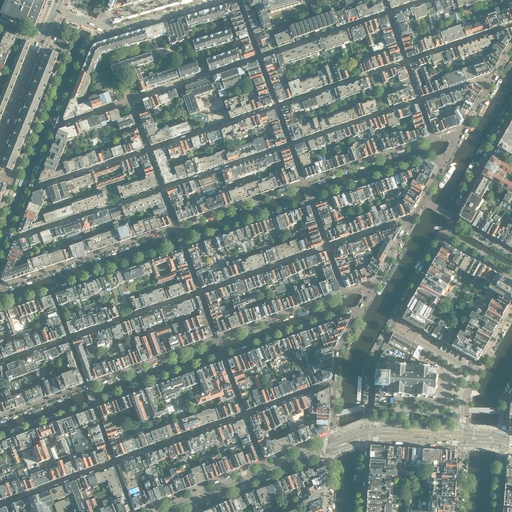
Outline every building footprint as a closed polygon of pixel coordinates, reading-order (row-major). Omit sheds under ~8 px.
[(6,0),(0,14),(2,15),(2,14),(12,19),(34,27),(45,0),(6,0)] [(98,0),(93,12),(98,14),(103,0),(98,0)] [(116,4),(117,0),(110,0),(107,9),(107,10),(107,11),(108,11),(114,9),(116,4)] [(250,8),(247,0),(244,0),(243,0),(243,1),(243,2),(246,12),(251,10),(250,8)] [(270,14),(305,3),(303,0),(310,0),(311,1),(313,0),(247,0),(250,8),(253,7),(253,9),(256,9),(258,17),(261,28),(262,27),(263,29),(266,28),(267,30),(271,29),(267,14),(270,13),(270,14)] [(382,4),(380,0),(369,0),(370,4),(369,4),(371,8),(382,4)] [(399,6),(396,0),(387,0),(390,8),(391,9),(399,6)] [(444,14),(442,9),(439,0),(436,0),(432,2),(435,11),(439,23),(445,20),(444,14)] [(447,7),(445,0),(439,0),(442,9),(447,7)] [(458,11),(457,8),(455,0),(445,0),(447,7),(442,9),(444,14),(445,20),(446,21),(455,18),(457,24),(462,23),(458,11)] [(481,0),(480,0),(455,0),(458,8),(465,6),(466,8),(474,5),(474,3),(481,0)] [(239,11),(236,3),(236,2),(228,5),(229,9),(231,9),(231,11),(230,11),(230,13),(239,11)] [(435,11),(432,2),(424,5),(428,14),(429,17),(430,17),(429,13),(435,11)] [(373,15),(371,8),(366,10),(365,4),(355,8),(359,20),(373,15)] [(384,10),(382,4),(371,8),(373,15),(384,11),(384,10)] [(355,8),(354,5),(349,7),(354,21),(359,20),(355,8)] [(428,14),(424,5),(410,9),(411,15),(412,17),(415,16),(416,18),(418,17),(419,19),(426,16),(425,15),(428,14)] [(226,21),(222,7),(217,8),(220,19),(223,18),(224,21),(226,21)] [(354,21),(349,7),(348,7),(346,7),(345,7),(341,8),(341,10),(346,24),(354,21)] [(220,19),(217,8),(214,9),(211,10),(208,11),(204,12),(199,13),(199,14),(196,14),(193,15),(190,16),(193,26),(202,24),(207,22),(211,21),(212,21),(220,19)] [(503,25),(499,11),(498,8),(494,9),(495,12),(499,26),(503,25)] [(258,17),(256,9),(253,9),(253,10),(251,10),(246,12),(248,16),(249,19),(255,18),(258,17)] [(333,25),(335,24),(336,27),(341,26),(337,12),(335,13),(333,9),(330,10),(331,12),(289,27),(293,39),(296,38),(297,41),(300,40),(299,37),(304,35),(305,38),(308,37),(307,34),(313,32),(314,35),(317,34),(316,31),(321,29),(322,32),(325,31),(324,28),(330,26),(331,29),(334,28),(333,25)] [(395,20),(407,16),(411,15),(410,9),(394,14),(393,16),(395,20)] [(346,24),(341,10),(336,11),(337,12),(341,26),(346,24)] [(508,23),(503,10),(499,11),(503,25),(508,23)] [(230,18),(240,14),(239,11),(230,13),(231,15),(226,17),(227,20),(230,19),(230,18)] [(499,26),(495,12),(490,14),(490,16),(491,17),(491,19),(489,19),(488,19),(487,15),(483,16),(484,20),(487,30),(491,29),(499,26)] [(228,23),(242,19),(240,14),(230,18),(230,19),(227,20),(228,23)] [(194,27),(193,26),(190,16),(185,18),(189,32),(192,31),(191,27),(194,27)] [(406,21),(405,19),(408,18),(407,16),(395,20),(396,24),(406,21)] [(13,21),(3,17),(1,22),(5,24),(11,26),(13,21)] [(388,23),(387,18),(387,17),(376,20),(378,27),(388,23)] [(189,32),(185,18),(183,18),(179,19),(176,20),(172,21),(170,22),(171,25),(168,26),(168,24),(167,24),(167,23),(166,23),(165,23),(165,24),(165,25),(164,26),(167,35),(169,45),(171,44),(171,45),(175,43),(178,42),(182,41),(184,40),(183,37),(186,36),(187,38),(187,39),(188,39),(189,39),(189,38),(189,37),(188,34),(190,33),(189,32)] [(233,26),(243,23),(242,19),(228,23),(230,28),(233,27),(233,26)] [(483,32),(480,24),(480,22),(478,23),(477,19),(473,20),(474,25),(469,26),(472,35),(483,32)] [(378,35),(377,32),(380,31),(379,28),(378,27),(376,20),(366,24),(374,46),(379,44),(376,36),(378,35)] [(412,33),(410,27),(408,20),(406,21),(396,24),(400,37),(406,35),(412,33)] [(259,28),(258,23),(257,24),(256,21),(250,23),(253,31),(260,29),(259,28)] [(245,28),(243,23),(233,26),(233,27),(235,31),(245,28)] [(390,29),(388,23),(378,27),(379,28),(381,28),(382,32),(390,29)] [(167,35),(164,26),(163,24),(154,27),(157,38),(167,35)] [(374,46),(366,24),(362,25),(369,47),(371,47),(374,46)] [(369,47),(362,25),(350,30),(356,48),(357,51),(369,47)] [(466,37),(463,28),(462,25),(455,27),(459,40),(466,37)] [(439,46),(436,37),(433,26),(428,27),(431,37),(434,48),(439,46)] [(472,35),(469,26),(463,28),(466,37),(472,35)] [(157,38),(154,27),(144,29),(147,40),(148,40),(148,41),(157,38)] [(459,40),(455,27),(447,30),(451,42),(459,40)] [(247,33),(245,28),(235,31),(237,37),(238,36),(247,33)] [(147,40),(144,29),(131,34),(134,44),(147,40)] [(269,34),(272,33),(271,29),(267,30),(264,32),(254,35),(256,39),(269,34)] [(290,43),(289,38),(292,37),(289,30),(274,35),(274,36),(278,47),(290,43)] [(356,48),(350,30),(345,31),(349,42),(351,49),(356,48)] [(417,37),(417,35),(421,33),(419,30),(412,33),(406,35),(407,36),(401,38),(402,42),(417,37)] [(451,42),(447,30),(440,32),(444,45),(451,42)] [(232,38),(230,31),(220,33),(218,34),(221,45),(224,44),(232,41),(231,38),(232,38)] [(349,42),(345,31),(334,35),(338,47),(346,44),(346,43),(349,42)] [(508,43),(504,31),(495,35),(496,40),(497,42),(505,47),(508,43)] [(15,47),(18,39),(18,38),(11,35),(5,33),(0,46),(0,51),(9,55),(10,53),(13,46),(15,47)] [(239,40),(248,37),(247,33),(238,36),(239,38),(236,39),(236,41),(238,41),(240,40),(239,40)] [(394,39),(392,33),(381,37),(382,40),(384,39),(385,42),(386,41),(394,39)] [(134,44),(131,34),(121,36),(108,40),(111,51),(122,48),(124,47),(125,47),(134,44)] [(221,45),(218,34),(215,35),(212,36),(206,38),(206,37),(203,38),(206,49),(209,48),(214,47),(218,46),(221,45)] [(338,47),(334,35),(323,39),(326,49),(326,50),(330,49),(338,47)] [(489,42),(493,41),(496,40),(495,35),(456,48),(459,58),(460,59),(491,48),(491,47),(489,42)] [(65,44),(67,39),(59,36),(57,41),(65,44)] [(278,47),(274,36),(267,38),(267,39),(266,39),(266,40),(267,44),(268,46),(269,50),(278,47)] [(413,44),(412,43),(411,41),(413,40),(414,42),(415,42),(417,41),(419,41),(417,37),(402,42),(402,43),(404,47),(411,45),(413,44)] [(434,48),(431,37),(423,39),(423,41),(426,51),(434,48)] [(206,49),(203,38),(200,39),(193,42),(196,52),(204,50),(206,49)] [(266,45),(265,41),(266,40),(266,39),(257,42),(259,48),(268,46),(267,44),(266,45)] [(326,49),(323,39),(318,40),(321,51),(323,50),(324,53),(322,53),(323,57),(328,56),(326,49)] [(395,44),(394,39),(386,41),(386,44),(383,45),(384,47),(395,44)] [(25,56),(31,43),(30,43),(29,43),(24,41),(25,41),(24,40),(23,40),(18,53),(25,56)] [(111,51),(108,40),(99,43),(102,54),(111,51)] [(321,51),(318,40),(305,45),(310,57),(316,55),(315,53),(321,51)] [(505,47),(497,42),(496,40),(493,41),(494,43),(496,42),(497,43),(495,46),(503,51),(505,47)] [(503,51),(495,46),(495,45),(494,43),(493,41),(489,42),(491,47),(493,46),(494,47),(493,49),(492,51),(493,54),(494,53),(496,51),(501,55),(503,51)] [(102,54),(99,43),(97,43),(97,44),(96,44),(95,45),(94,46),(93,46),(92,47),(92,48),(91,49),(90,50),(90,51),(101,55),(101,54),(102,54)] [(384,49),(384,47),(383,45),(382,43),(379,44),(374,46),(371,47),(373,52),(378,50),(379,51),(384,49)] [(253,50),(251,44),(243,47),(241,48),(243,53),(253,50)] [(399,53),(397,48),(395,44),(384,47),(384,49),(385,50),(386,52),(387,52),(389,56),(390,56),(399,53)] [(242,54),(241,51),(239,51),(237,45),(234,46),(236,50),(239,61),(244,59),(242,54)] [(310,57),(305,45),(293,49),(297,61),(310,57)] [(459,58),(456,48),(452,49),(448,51),(452,62),(455,61),(454,60),(459,58)] [(297,61),(293,49),(281,53),(284,64),(290,62),(291,63),(297,61)] [(416,55),(414,49),(413,50),(405,52),(407,58),(416,55)] [(48,65),(53,52),(47,50),(42,63),(48,65)] [(239,61),(236,50),(233,51),(229,53),(229,52),(229,53),(227,53),(224,55),(224,54),(221,55),(225,66),(227,65),(231,64),(233,63),(236,62),(239,61)] [(255,56),(253,50),(243,53),(242,54),(244,59),(255,56)] [(394,62),(392,57),(391,57),(390,56),(389,56),(387,57),(386,52),(385,50),(383,50),(384,53),(380,54),(384,65),(384,66),(394,62)] [(0,58),(7,61),(9,55),(0,51),(0,58)] [(97,63),(101,55),(90,51),(87,59),(97,63)] [(452,62),(448,51),(444,52),(448,64),(452,62)] [(53,68),(59,54),(53,52),(48,65),(53,68)] [(384,66),(380,56),(379,52),(374,54),(375,57),(379,68),(384,66)] [(448,64),(444,52),(440,54),(444,64),(445,63),(447,66),(449,65),(448,64)] [(20,69),(25,56),(18,53),(13,66),(20,69)] [(153,61),(151,55),(150,53),(147,55),(146,55),(144,55),(140,57),(143,65),(153,61)] [(284,64),(281,53),(276,55),(280,68),(282,74),(286,72),(285,67),(284,64)] [(373,70),(368,56),(367,53),(364,54),(365,58),(366,58),(367,60),(365,61),(367,71),(373,70)] [(401,60),(399,53),(390,56),(391,57),(392,57),(394,62),(401,60)] [(442,63),(439,54),(432,56),(435,65),(442,63)] [(496,63),(498,59),(499,59),(491,54),(486,56),(487,58),(490,59),(496,63)] [(225,66),(221,55),(218,56),(215,58),(213,58),(209,60),(209,59),(206,60),(210,71),(213,70),(216,69),(218,68),(222,67),(225,66)] [(280,68),(276,55),(270,57),(272,61),(273,65),(274,64),(275,66),(276,70),(280,68)] [(379,68),(375,57),(372,58),(372,56),(371,55),(368,56),(373,70),(379,68)] [(435,65),(432,56),(428,58),(423,59),(425,64),(426,65),(428,64),(428,65),(429,65),(430,65),(432,69),(436,68),(435,65)] [(143,65),(140,57),(137,58),(135,59),(134,59),(131,60),(133,68),(143,65)] [(490,73),(484,64),(482,57),(471,61),(473,66),(477,77),(490,73)] [(493,69),(487,62),(487,61),(486,57),(485,57),(482,57),(484,64),(490,73),(493,69)] [(94,72),(97,63),(87,59),(81,72),(88,75),(93,73),(94,72)] [(493,69),(496,63),(490,59),(487,61),(487,62),(493,69)] [(133,68),(131,60),(121,63),(123,71),(133,68)] [(367,71),(365,61),(364,61),(357,63),(358,65),(361,74),(367,71)] [(419,68),(418,66),(417,61),(409,64),(412,71),(412,72),(413,76),(417,75),(416,71),(418,70),(419,70),(419,68)] [(200,73),(196,62),(194,63),(190,64),(194,75),(200,73)] [(259,67),(257,63),(257,62),(249,64),(246,65),(248,71),(259,67)] [(511,62),(510,62),(509,63),(508,65),(501,77),(505,79),(511,67),(511,66),(511,62)] [(43,78),(48,65),(42,63),(37,76),(43,78)] [(123,71),(121,63),(117,65),(115,65),(115,66),(111,67),(113,75),(123,71)] [(194,75),(190,64),(187,65),(184,66),(182,67),(177,68),(176,69),(179,79),(194,75)] [(328,85),(322,68),(320,64),(314,66),(318,76),(322,87),(328,85)] [(348,78),(344,64),(340,66),(344,79),(348,78)] [(48,81),(53,68),(48,65),(43,78),(48,81)] [(343,80),(337,65),(333,67),(338,82),(343,80)] [(15,82),(20,69),(13,66),(8,79),(15,82)] [(406,75),(405,70),(403,66),(395,69),(398,76),(400,82),(408,79),(406,75)] [(463,72),(462,72),(459,73),(457,66),(442,71),(443,72),(448,87),(466,81),(463,72)] [(477,77),(473,66),(462,70),(462,72),(463,72),(466,81),(477,77)] [(246,80),(244,73),(242,67),(237,69),(241,81),(246,80)] [(261,73),(259,67),(248,71),(247,71),(249,77),(261,73)] [(333,83),(327,67),(322,68),(328,85),(333,83)] [(144,73),(142,68),(133,71),(135,76),(141,74),(144,73)] [(283,76),(282,74),(280,68),(276,70),(268,73),(270,80),(277,78),(278,78),(283,76)] [(179,79),(176,69),(167,72),(170,82),(179,79)] [(243,87),(241,81),(237,69),(213,77),(217,89),(220,98),(221,98),(227,96),(226,93),(243,87)] [(393,77),(391,70),(380,74),(383,84),(387,82),(387,80),(393,77)] [(83,97),(87,86),(90,79),(90,78),(91,76),(93,73),(88,75),(81,72),(70,101),(77,99),(83,97)] [(170,82),(167,72),(158,75),(161,85),(170,82)] [(303,94),(299,83),(295,72),(284,75),(286,81),(287,82),(282,83),(284,90),(289,88),(290,90),(292,97),(303,94)] [(448,87),(443,72),(438,74),(439,76),(441,80),(444,89),(448,87)] [(108,91),(107,89),(112,87),(109,80),(105,81),(103,73),(92,76),(93,80),(95,86),(93,87),(94,88),(96,88),(98,96),(102,106),(112,103),(108,91)] [(161,85),(158,75),(157,75),(157,74),(153,76),(152,73),(149,74),(150,77),(146,78),(150,89),(161,85)] [(261,73),(249,77),(251,82),(262,78),(261,73)] [(143,79),(141,74),(135,76),(138,84),(143,82),(142,80),(143,79)] [(38,91),(43,78),(37,76),(32,89),(38,91)] [(322,87),(318,76),(315,77),(316,78),(311,80),(311,79),(306,80),(306,81),(302,83),(302,82),(299,83),(303,94),(322,87)] [(194,97),(216,90),(217,89),(213,77),(185,87),(186,90),(186,91),(185,91),(185,92),(185,93),(182,94),(189,115),(200,112),(194,97)] [(43,93),(46,85),(48,81),(43,78),(38,91),(43,93)] [(262,78),(251,82),(247,83),(248,86),(255,83),(256,86),(264,83),(262,78)] [(370,85),(368,79),(368,78),(363,80),(366,90),(369,89),(370,91),(372,90),(371,88),(370,85)] [(10,95),(14,84),(15,82),(8,79),(3,92),(10,95)] [(395,88),(409,83),(408,79),(400,82),(393,84),(395,88)] [(493,97),(494,97),(501,83),(502,83),(502,82),(502,81),(502,80),(501,80),(501,79),(500,79),(500,80),(499,80),(498,81),(490,96),(489,96),(489,97),(490,98),(491,98),(492,98),(493,98),(493,97)] [(366,90),(363,80),(358,82),(362,92),(362,93),(364,93),(364,91),(366,90)] [(444,89),(441,80),(437,81),(437,82),(436,82),(432,83),(432,86),(435,92),(440,90),(444,89)] [(146,91),(143,82),(138,84),(140,93),(146,91)] [(282,89),(280,83),(280,82),(272,85),(275,92),(282,89)] [(362,92),(358,82),(340,88),(343,98),(362,92)] [(400,104),(395,88),(393,84),(393,82),(390,83),(391,89),(392,89),(393,94),(386,97),(388,105),(390,105),(393,104),(393,106),(400,104)] [(246,95),(266,88),(264,83),(256,86),(249,88),(244,90),(245,95),(246,95)] [(408,101),(405,90),(411,88),(409,83),(395,88),(400,104),(408,101)] [(435,92),(432,86),(427,88),(428,89),(427,90),(428,94),(435,92)] [(479,92),(473,88),(473,86),(469,88),(470,91),(477,96),(479,92)] [(261,98),(269,95),(266,88),(246,95),(248,101),(249,103),(254,101),(256,100),(256,98),(260,96),(261,98)] [(343,98),(340,88),(334,90),(337,100),(343,98)] [(415,99),(412,91),(411,88),(405,90),(408,101),(415,99)] [(33,103),(38,91),(32,89),(27,101),(33,103)] [(286,100),(283,92),(282,89),(275,92),(276,94),(275,95),(277,100),(278,99),(278,102),(279,102),(286,100)] [(292,97),(290,90),(283,92),(286,100),(292,97)] [(337,100),(334,90),(329,92),(333,104),(333,103),(335,108),(339,106),(337,100)] [(38,106),(42,96),(43,93),(38,91),(33,103),(38,106)] [(462,102),(461,98),(458,91),(453,93),(457,106),(459,106),(463,105),(462,102)] [(472,104),(477,96),(470,91),(466,95),(466,96),(465,97),(463,96),(461,98),(462,102),(462,101),(464,99),(472,104)] [(0,105),(5,108),(10,95),(3,92),(0,98),(0,105)] [(333,104),(329,92),(321,94),(322,96),(315,98),(318,107),(318,108),(333,104)] [(170,102),(167,93),(157,96),(161,105),(161,107),(170,104),(170,102)] [(456,103),(453,93),(448,95),(451,103),(451,104),(456,103)] [(245,105),(244,103),(245,103),(245,102),(248,101),(246,95),(245,95),(235,99),(237,105),(240,104),(242,107),(239,109),(241,115),(252,111),(249,105),(246,106),(246,105),(245,105)] [(269,95),(261,98),(259,99),(259,102),(262,101),(264,107),(272,104),(269,95)] [(378,109),(375,100),(373,95),(368,97),(368,99),(370,98),(372,99),(373,101),(369,102),(368,101),(366,102),(367,103),(361,105),(364,116),(370,114),(370,113),(372,112),(377,111),(378,109)] [(448,104),(451,103),(448,95),(443,96),(439,98),(442,106),(444,105),(445,108),(443,109),(444,111),(445,111),(445,112),(446,111),(453,109),(452,106),(449,107),(448,104)] [(102,106),(98,96),(89,99),(89,100),(92,109),(102,106)] [(157,109),(153,98),(149,99),(152,109),(152,110),(154,109),(156,113),(158,112),(157,109)] [(318,107),(315,98),(310,100),(307,101),(308,101),(302,103),(305,110),(305,111),(318,107)] [(444,111),(443,109),(442,106),(439,98),(434,100),(439,113),(440,115),(441,115),(445,113),(445,112),(445,111),(444,111)] [(84,114),(80,103),(78,103),(77,99),(70,101),(63,120),(64,121),(77,116),(84,114)] [(152,109),(149,99),(143,101),(146,111),(152,109)] [(234,109),(233,107),(234,107),(234,106),(237,105),(235,99),(224,102),(227,109),(230,107),(231,111),(228,112),(230,119),(241,115),(239,109),(235,110),(235,109),(234,109)] [(258,99),(254,101),(257,109),(264,107),(262,101),(259,102),(258,99)] [(472,104),(464,99),(462,101),(464,102),(463,104),(470,108),(472,104)] [(92,109),(89,100),(80,103),(84,114),(93,111),(92,109)] [(439,113),(434,100),(429,101),(432,110),(433,114),(433,115),(439,113)] [(27,116),(33,103),(27,101),(22,114),(27,116)] [(257,109),(255,104),(254,101),(249,103),(249,105),(252,111),(257,109)] [(305,110),(302,103),(302,101),(292,104),(292,105),(290,106),(292,110),(292,112),(295,111),(296,112),(299,110),(300,111),(305,110)] [(432,110),(429,101),(425,103),(424,104),(425,108),(427,112),(432,110)] [(33,119),(38,106),(33,103),(27,116),(33,119)] [(364,116),(361,105),(360,104),(355,106),(356,108),(360,118),(364,116)] [(292,110),(290,106),(290,105),(281,108),(283,114),(292,110)] [(415,114),(412,107),(401,111),(395,113),(398,120),(412,115),(415,114)] [(463,121),(458,111),(457,107),(453,109),(459,126),(460,125),(462,122),(463,121)] [(468,112),(462,108),(460,110),(459,107),(457,107),(458,111),(466,115),(468,112)] [(360,118),(356,108),(338,114),(342,124),(353,120),(359,118),(360,118)] [(507,110),(504,108),(497,120),(500,122),(507,110)] [(150,114),(149,112),(153,111),(152,110),(152,109),(146,111),(139,114),(140,118),(150,114)] [(459,126),(453,109),(446,111),(447,112),(445,113),(441,115),(443,121),(446,130),(459,126)] [(121,119),(118,110),(108,113),(112,122),(115,121),(115,122),(116,122),(117,122),(118,125),(119,125),(122,124),(121,119)] [(293,117),(292,114),(293,113),(292,112),(292,110),(283,114),(285,119),(293,117)] [(278,120),(275,113),(275,112),(274,111),(273,111),(272,111),(269,112),(266,113),(269,123),(278,120)] [(466,115),(458,111),(463,121),(466,115)] [(112,122),(108,113),(103,115),(106,122),(108,121),(109,123),(112,122)] [(270,127),(269,123),(266,113),(259,116),(265,134),(267,134),(267,133),(271,132),(270,127)] [(399,124),(397,120),(398,120),(395,113),(385,116),(386,118),(388,124),(389,126),(392,125),(393,128),(395,127),(395,125),(399,124)] [(22,129),(27,116),(22,114),(17,127),(22,129)] [(152,119),(150,114),(140,118),(142,123),(152,119)] [(342,124),(338,114),(321,120),(324,130),(342,124)] [(106,122),(103,115),(98,116),(102,126),(107,124),(106,122)] [(133,120),(132,115),(121,119),(122,124),(133,120)] [(28,132),(33,119),(27,116),(22,129),(28,132)] [(102,126),(98,116),(88,120),(91,129),(102,126)] [(265,134),(259,116),(254,117),(258,130),(260,134),(260,136),(265,134)] [(388,124),(386,118),(385,116),(382,117),(380,117),(380,118),(383,128),(385,128),(384,125),(388,124)] [(446,130),(443,121),(440,122),(438,116),(435,117),(440,132),(446,130)] [(258,130),(254,117),(250,119),(253,129),(254,131),(258,130)] [(440,132),(435,117),(429,119),(430,123),(432,127),(434,134),(440,132)] [(157,123),(156,121),(155,118),(152,119),(142,123),(143,127),(155,124),(157,123)] [(253,129),(250,119),(245,121),(248,131),(253,129)] [(320,131),(317,124),(316,119),(311,121),(312,123),(316,133),(320,131)] [(92,130),(91,129),(88,120),(78,123),(82,132),(82,134),(92,131),(91,130),(92,130)] [(134,125),(135,124),(133,120),(122,124),(119,125),(120,130),(123,129),(134,125)] [(190,132),(187,123),(187,121),(180,124),(177,124),(181,135),(190,132)] [(248,131),(245,121),(238,123),(240,129),(241,132),(243,138),(243,139),(250,137),(248,131)] [(375,130),(371,121),(367,122),(370,132),(372,137),(376,135),(375,130)] [(424,125),(423,122),(422,121),(414,124),(415,129),(419,127),(424,125)] [(370,132),(367,122),(359,125),(362,134),(361,135),(363,140),(367,138),(367,137),(366,134),(370,132)] [(82,132),(78,123),(73,125),(76,134),(82,132)] [(237,134),(236,130),(240,129),(238,123),(226,127),(228,133),(232,132),(232,133),(233,132),(234,134),(233,134),(233,135),(229,136),(231,142),(243,138),(241,132),(237,134)] [(316,133),(312,123),(302,127),(301,125),(298,126),(299,130),(300,129),(302,136),(305,135),(305,136),(310,135),(316,133)] [(172,138),(168,128),(168,127),(158,131),(155,124),(143,127),(150,146),(172,138)] [(181,135),(177,124),(168,128),(172,138),(181,135)] [(511,124),(499,147),(509,153),(511,154),(511,124)] [(76,134),(73,125),(59,130),(57,135),(68,139),(77,136),(76,134)] [(299,130),(298,126),(297,125),(288,129),(292,141),(302,138),(299,130)] [(363,140),(361,135),(359,136),(358,133),(360,132),(358,125),(354,127),(359,141),(362,140),(363,140)] [(428,136),(426,131),(424,125),(419,127),(419,130),(422,138),(428,136)] [(491,135),(492,134),(496,126),(494,125),(489,133),(489,134),(488,135),(488,136),(488,137),(488,138),(489,137),(490,137),(490,136),(491,136),(491,135)] [(17,142),(22,129),(17,127),(12,140),(17,142)] [(231,142),(229,136),(227,137),(226,136),(225,137),(225,135),(226,135),(225,134),(228,133),(226,127),(220,129),(225,143),(225,144),(231,142)] [(368,157),(362,140),(359,141),(354,127),(349,128),(352,136),(353,139),(354,143),(357,142),(363,159),(368,157)] [(350,137),(352,136),(349,128),(345,130),(347,138),(350,144),(351,144),(354,143),(353,139),(350,139),(350,137)] [(23,145),(28,132),(22,129),(17,142),(23,145)] [(225,143),(220,129),(203,135),(206,143),(207,143),(208,145),(211,143),(211,142),(212,141),(213,142),(215,141),(216,143),(213,144),(214,147),(225,143)] [(129,138),(139,134),(137,130),(127,133),(129,137),(124,139),(129,138)] [(422,138),(419,130),(414,132),(417,140),(422,138)] [(343,139),(340,131),(335,133),(338,141),(339,144),(341,143),(340,141),(343,140),(343,139)] [(284,138),(282,132),(274,135),(275,135),(275,138),(273,139),(274,142),(284,138)] [(378,153),(372,137),(370,132),(366,134),(367,137),(369,136),(370,140),(368,141),(369,143),(371,142),(372,144),(370,145),(373,155),(376,154),(376,155),(378,154),(378,153)] [(411,142),(408,134),(408,132),(402,134),(406,144),(410,143),(412,143),(411,142)] [(417,140),(414,132),(408,134),(411,142),(417,140)] [(338,141),(335,133),(324,137),(327,145),(328,147),(335,144),(335,142),(338,141)] [(386,150),(383,140),(381,133),(376,135),(382,152),(386,150)] [(401,146),(397,134),(396,133),(390,135),(392,139),(388,141),(387,138),(383,140),(386,150),(391,149),(394,148),(394,149),(395,149),(395,148),(401,146)] [(406,144),(402,134),(402,133),(397,134),(401,146),(406,144)] [(131,142),(140,139),(139,134),(129,138),(124,139),(125,144),(131,142)] [(59,161),(62,153),(68,139),(57,135),(39,181),(39,182),(38,182),(39,183),(40,183),(67,174),(63,163),(59,161)] [(382,152),(376,135),(372,137),(378,153),(382,152)] [(202,145),(199,136),(191,139),(191,140),(194,151),(203,148),(202,145)] [(327,145),(324,137),(316,140),(319,148),(327,145)] [(266,150),(263,141),(262,138),(258,140),(258,139),(257,139),(256,139),(257,140),(253,142),(257,153),(258,153),(259,153),(260,153),(260,152),(263,151),(264,151),(265,150),(266,150)] [(276,147),(274,142),(273,139),(273,138),(263,141),(266,150),(276,147)] [(286,143),(286,142),(284,138),(274,142),(276,147),(286,143)] [(373,155),(370,145),(369,143),(368,141),(367,138),(363,140),(362,140),(368,157),(373,155)] [(143,148),(140,139),(131,142),(131,144),(134,151),(139,149),(143,148)] [(12,155),(17,142),(12,140),(7,153),(12,155)] [(319,148),(316,140),(308,142),(309,147),(311,151),(319,148)] [(484,142),(475,156),(475,157),(475,158),(476,158),(476,159),(477,159),(478,159),(479,158),(488,144),(488,143),(488,142),(488,141),(487,141),(487,140),(486,140),(485,140),(485,141),(484,141),(484,142)] [(18,158),(23,145),(17,142),(12,155),(18,158)] [(257,153),(253,142),(243,145),(244,146),(237,149),(238,151),(241,159),(257,153)] [(357,142),(354,143),(351,144),(352,147),(352,148),(352,149),(348,150),(349,154),(352,162),(363,159),(357,142)] [(181,154),(178,144),(173,146),(177,157),(182,155),(181,154)] [(306,149),(304,144),(294,147),(296,152),(306,149)] [(124,155),(121,147),(121,146),(111,149),(114,158),(124,155)] [(177,157),(173,146),(168,147),(169,152),(171,158),(177,157)] [(347,164),(344,156),(341,157),(339,153),(342,152),(340,146),(335,148),(335,149),(336,152),(338,156),(341,166),(347,164)] [(173,176),(164,154),(169,152),(168,147),(152,153),(153,156),(164,185),(178,180),(176,175),(173,176)] [(298,157),(304,154),(303,152),(307,151),(306,150),(307,150),(309,153),(311,152),(311,151),(309,147),(306,149),(296,152),(298,157)] [(509,153),(499,147),(498,150),(497,150),(495,154),(495,155),(493,157),(504,163),(509,153)] [(114,158),(111,149),(105,151),(109,160),(114,158)] [(341,166),(338,156),(334,158),(332,153),(336,152),(335,149),(330,151),(332,157),(336,168),(341,166)] [(109,160),(105,151),(100,152),(101,154),(104,162),(109,160)] [(228,163),(225,155),(226,155),(224,151),(210,156),(214,168),(218,166),(217,165),(219,165),(222,164),(223,163),(224,164),(228,163)] [(241,159),(238,151),(226,155),(225,155),(228,163),(241,159)] [(7,169),(12,155),(7,153),(1,166),(7,169)] [(104,162),(101,154),(98,155),(97,153),(95,154),(99,163),(104,162)] [(280,161),(277,153),(272,155),(275,163),(278,162),(280,161)] [(292,159),(289,153),(281,155),(283,160),(284,162),(292,159)] [(327,171),(324,160),(321,153),(315,155),(318,162),(322,173),(327,171)] [(95,165),(91,154),(77,158),(81,169),(95,165)] [(306,154),(304,154),(298,157),(303,171),(308,169),(307,166),(310,165),(306,154)] [(352,162),(349,154),(344,156),(347,164),(352,162)] [(12,171),(18,158),(12,155),(7,169),(12,171)] [(275,163),(272,155),(263,157),(266,166),(275,163)] [(336,168),(332,157),(330,158),(329,156),(328,156),(328,155),(327,156),(331,169),(336,168)] [(214,168),(210,156),(196,161),(200,172),(205,171),(205,170),(206,169),(206,170),(209,169),(209,168),(211,168),(211,169),(214,168)] [(268,169),(266,166),(263,157),(255,161),(259,172),(268,169)] [(511,167),(504,163),(493,157),(490,162),(489,164),(489,163),(488,164),(486,168),(487,168),(486,169),(483,175),(501,186),(501,187),(509,192),(511,193),(511,167)] [(81,169),(77,158),(63,163),(67,174),(81,169)] [(140,170),(139,166),(138,164),(136,158),(132,159),(135,168),(137,167),(138,171),(139,170),(140,170)] [(132,173),(128,160),(124,162),(127,171),(129,170),(129,172),(130,175),(132,174),(132,173)] [(200,172),(196,161),(196,160),(192,162),(196,174),(200,172)] [(467,175),(467,176),(468,176),(469,176),(469,175),(470,175),(471,174),(478,162),(474,160),(468,172),(467,173),(467,174),(467,175)] [(196,174),(192,162),(190,163),(190,161),(188,161),(192,175),(196,174)] [(259,172),(255,161),(230,169),(234,180),(259,172)] [(322,173),(318,162),(313,164),(314,167),(316,175),(322,173)] [(96,177),(121,168),(120,163),(94,172),(96,177)] [(433,172),(435,167),(433,166),(433,165),(430,163),(430,164),(426,166),(427,168),(433,172)] [(188,176),(184,165),(174,168),(176,175),(178,180),(188,176)] [(433,172),(427,168),(426,166),(425,166),(422,167),(419,168),(418,169),(418,168),(418,169),(419,173),(420,174),(422,173),(421,172),(423,171),(431,176),(431,175),(432,173),(433,172)] [(316,175),(314,167),(308,169),(303,171),(305,178),(316,175)] [(438,187),(439,188),(439,189),(440,189),(441,189),(442,188),(443,187),(444,186),(453,171),(454,170),(454,169),(453,168),(452,167),(451,167),(450,167),(450,168),(449,168),(440,183),(439,184),(439,185),(439,186),(438,186),(438,187)] [(288,184),(285,175),(283,170),(282,168),(278,169),(281,179),(277,174),(276,168),(272,170),(275,178),(279,188),(283,186),(284,186),(288,184)] [(234,180),(230,169),(221,172),(223,177),(224,178),(226,185),(234,182),(234,180)] [(412,178),(419,173),(418,169),(410,172),(412,177),(412,178)] [(299,181),(296,171),(291,173),(285,175),(288,184),(289,184),(299,181)] [(98,183),(96,177),(94,172),(91,173),(94,184),(96,189),(99,188),(98,183)] [(232,203),(228,192),(226,185),(224,178),(222,179),(222,178),(223,177),(221,172),(217,174),(219,179),(221,178),(221,179),(219,180),(228,205),(232,203)] [(94,184),(91,173),(78,178),(81,188),(94,184)] [(428,180),(429,179),(420,174),(419,173),(412,178),(413,180),(424,187),(425,187),(424,187),(425,185),(427,181),(428,181),(428,180)] [(158,186),(154,174),(145,178),(146,180),(139,182),(142,192),(145,191),(145,190),(146,189),(146,190),(152,188),(152,187),(154,187),(154,188),(157,187),(158,186)] [(228,205),(219,180),(219,179),(217,174),(213,175),(215,180),(215,182),(224,207),(228,205)] [(279,188),(275,178),(273,178),(271,174),(269,175),(270,178),(270,177),(274,189),(279,188)] [(407,183),(406,179),(404,174),(400,175),(399,174),(398,175),(398,176),(401,183),(401,186),(402,188),(406,185),(405,183),(407,183)] [(215,182),(215,180),(213,175),(198,180),(201,187),(215,182)] [(398,184),(401,183),(398,176),(393,178),(397,188),(398,192),(402,188),(401,186),(398,187),(398,184)] [(274,189),(270,177),(270,178),(256,182),(260,194),(274,189)] [(413,180),(412,178),(412,177),(406,179),(407,183),(407,184),(421,192),(423,188),(424,187),(413,180)] [(483,198),(492,182),(482,177),(480,181),(479,180),(475,188),(473,192),(483,198)] [(81,188),(78,178),(65,182),(68,192),(81,188)] [(392,190),(388,179),(388,178),(386,179),(387,180),(383,181),(386,191),(392,190)] [(397,188),(393,178),(388,179),(392,190),(397,188)] [(452,198),(452,199),(452,200),(452,201),(452,202),(454,201),(455,200),(456,199),(457,199),(457,198),(466,182),(467,181),(466,180),(466,179),(465,179),(464,179),(463,180),(462,180),(453,196),(453,197),(452,198)] [(142,192),(139,182),(138,180),(120,186),(118,181),(117,181),(115,182),(121,198),(124,197),(125,196),(126,197),(132,195),(132,194),(133,193),(133,194),(136,193),(136,192),(138,192),(138,193),(142,192)] [(202,191),(201,187),(198,180),(193,182),(198,195),(200,195),(199,192),(200,192),(202,191)] [(387,194),(386,191),(383,181),(378,183),(384,198),(385,201),(386,204),(390,203),(389,198),(387,199),(388,200),(386,200),(385,197),(384,195),(387,194)] [(70,198),(68,192),(65,182),(48,188),(51,198),(53,204),(60,201),(58,197),(60,197),(61,199),(63,199),(63,200),(70,198)] [(198,195),(193,182),(185,184),(190,198),(194,197),(198,195)] [(224,207),(215,182),(201,187),(202,191),(205,198),(200,200),(201,202),(196,204),(200,214),(223,207),(224,207)] [(260,194),(256,182),(254,183),(253,183),(248,185),(247,185),(244,186),(248,198),(260,194)] [(384,198),(378,183),(374,184),(377,194),(378,195),(380,194),(381,198),(382,197),(382,198),(384,198)] [(190,198),(185,184),(180,186),(184,195),(184,196),(186,195),(187,199),(190,198)] [(421,192),(407,184),(406,185),(402,188),(409,192),(418,197),(419,197),(419,196),(421,192)] [(109,202),(103,186),(100,187),(102,193),(85,199),(88,210),(92,209),(91,208),(93,207),(93,208),(96,207),(96,206),(97,206),(98,207),(105,205),(104,203),(106,203),(109,202)] [(248,198),(244,186),(240,187),(240,186),(231,188),(232,190),(228,192),(232,203),(248,198)] [(375,200),(374,199),(370,186),(366,187),(369,197),(371,196),(372,200),(375,200)] [(178,193),(176,187),(166,191),(168,196),(178,193)] [(373,208),(372,206),(369,197),(366,187),(361,189),(365,200),(368,199),(368,201),(370,206),(367,206),(369,210),(371,209),(373,208)] [(44,200),(51,198),(48,188),(34,193),(30,203),(40,207),(41,208),(44,202),(42,201),(42,199),(44,200)] [(365,200),(361,189),(356,191),(361,203),(366,201),(365,200)] [(361,203),(356,191),(352,192),(359,210),(360,213),(364,212),(361,203)] [(359,210),(352,192),(348,193),(353,205),(356,214),(360,213),(359,210)] [(416,202),(401,194),(398,192),(394,196),(399,199),(400,200),(402,196),(405,198),(403,202),(413,207),(414,206),(414,205),(415,204),(415,203),(416,202)] [(418,197),(409,192),(407,196),(405,194),(405,193),(403,192),(401,194),(416,202),(418,197)] [(165,207),(160,194),(159,193),(147,197),(151,207),(157,205),(159,209),(165,207)] [(182,199),(179,198),(178,198),(178,197),(178,195),(178,194),(178,193),(168,196),(171,205),(183,201),(182,199)] [(353,205),(348,193),(344,194),(349,205),(349,207),(353,205)] [(349,205),(344,194),(341,196),(340,196),(336,198),(340,209),(349,205)] [(477,212),(479,208),(480,209),(485,201),(472,194),(459,217),(472,225),(479,213),(477,212)] [(151,207),(147,197),(134,202),(138,211),(151,207)] [(200,214),(196,204),(194,197),(190,198),(190,201),(191,203),(193,202),(195,206),(193,207),(196,216),(200,214)] [(340,209),(336,198),(332,199),(335,208),(337,207),(338,209),(340,209)] [(88,210),(85,199),(72,203),(72,204),(73,208),(73,209),(75,215),(79,213),(78,212),(80,212),(83,211),(84,210),(85,211),(88,210)] [(337,212),(335,208),(332,199),(326,201),(328,205),(334,222),(336,222),(344,219),(342,215),(341,212),(341,211),(337,212)] [(409,214),(400,200),(399,199),(397,200),(399,203),(401,206),(405,216),(409,214)] [(413,207),(403,202),(400,200),(399,199),(400,200),(409,214),(413,207)] [(511,204),(510,203),(504,200),(503,199),(499,206),(510,213),(511,209),(511,204)] [(187,204),(186,202),(185,200),(183,201),(171,205),(173,209),(180,206),(183,205),(187,204)] [(193,207),(191,203),(190,201),(186,202),(187,204),(192,217),(196,216),(193,207)] [(401,217),(397,204),(395,201),(390,203),(396,219),(401,217)] [(138,211),(134,202),(121,206),(125,216),(138,211)] [(37,215),(40,207),(30,203),(27,211),(36,214),(37,215)] [(390,203),(386,204),(385,205),(386,208),(390,207),(391,210),(387,211),(391,221),(396,219),(390,203)] [(405,216),(401,206),(399,203),(398,203),(398,204),(397,204),(401,217),(405,216)] [(75,215),(73,209),(73,208),(72,204),(62,207),(66,218),(75,215)] [(192,217),(187,204),(183,205),(185,211),(187,219),(192,217)] [(387,211),(386,208),(385,205),(379,206),(385,223),(386,222),(390,221),(391,221),(387,211)] [(120,242),(123,241),(132,238),(127,224),(125,216),(121,206),(115,208),(108,211),(112,224),(113,224),(116,231),(120,242)] [(180,211),(181,211),(182,211),(180,206),(173,209),(178,222),(183,220),(180,211)] [(385,223),(379,206),(377,207),(374,208),(380,224),(385,223)] [(494,220),(491,219),(497,208),(494,206),(493,208),(491,212),(490,214),(482,230),(487,232),(492,223),(494,220)] [(66,218),(62,207),(53,210),(56,221),(66,218)] [(162,212),(166,211),(165,207),(159,209),(153,211),(155,215),(158,214),(162,212)] [(380,224),(374,208),(373,208),(371,209),(372,212),(370,213),(370,214),(375,226),(380,224)] [(56,221),(53,210),(43,214),(45,220),(46,224),(56,221)] [(35,216),(36,214),(27,211),(24,218),(30,221),(33,222),(34,220),(36,220),(37,217),(35,216)] [(96,229),(112,224),(108,211),(78,221),(82,232),(84,239),(89,237),(89,236),(97,233),(96,229)] [(477,227),(484,214),(480,211),(479,213),(472,225),(477,227)] [(486,211),(484,214),(477,227),(481,230),(482,230),(490,214),(486,211)] [(167,226),(164,218),(162,212),(158,214),(159,217),(161,216),(162,219),(160,220),(162,228),(167,226)] [(297,223),(296,221),(293,212),(289,214),(288,213),(286,213),(287,214),(291,225),(297,223)] [(291,225),(287,214),(284,215),(284,214),(283,215),(283,216),(287,228),(291,226),(291,225)] [(375,226),(370,214),(365,216),(369,228),(373,227),(375,226)] [(491,235),(501,218),(499,217),(500,215),(497,214),(494,220),(496,222),(495,224),(492,223),(487,232),(491,235)] [(287,228),(283,216),(276,218),(280,231),(287,228)] [(369,228),(365,216),(355,219),(356,221),(359,232),(369,228)] [(496,238),(505,222),(506,221),(502,219),(503,217),(502,216),(501,218),(491,235),(496,238)] [(162,228),(160,220),(157,221),(156,217),(146,220),(150,232),(157,229),(162,228)] [(283,240),(280,231),(276,218),(272,220),(275,228),(280,241),(283,240)] [(331,231),(328,223),(332,222),(330,218),(321,221),(325,233),(331,231)] [(303,227),(304,227),(315,223),(314,219),(307,222),(302,224),(303,227)] [(150,232),(146,220),(137,223),(141,235),(145,233),(150,232)] [(354,234),(350,223),(349,220),(348,221),(349,225),(346,226),(349,235),(354,234)] [(82,232),(78,221),(62,226),(65,236),(66,237),(67,237),(82,232)] [(273,233),(269,221),(265,222),(268,231),(270,230),(272,234),(273,234),(273,233)] [(359,232),(356,221),(350,223),(354,234),(359,232)] [(269,233),(268,231),(265,222),(261,223),(265,232),(264,232),(265,235),(263,235),(263,236),(265,239),(266,243),(267,244),(270,243),(267,234),(269,233)] [(349,235),(346,226),(345,224),(343,225),(342,222),(340,223),(344,237),(349,235)] [(501,241),(507,230),(508,230),(511,225),(505,222),(496,238),(501,241)] [(506,243),(511,232),(509,230),(510,230),(511,230),(511,227),(511,222),(511,223),(511,225),(508,230),(507,230),(501,241),(506,243)] [(137,236),(134,227),(131,228),(130,223),(127,224),(132,238),(137,236)] [(141,235),(137,223),(133,224),(134,227),(137,236),(141,235)] [(344,237),(340,223),(337,224),(338,227),(336,228),(336,229),(340,238),(344,237)] [(260,237),(263,236),(263,235),(262,235),(258,224),(254,226),(258,236),(261,245),(262,247),(263,247),(267,246),(267,244),(266,243),(262,244),(260,237)] [(257,246),(255,241),(254,237),(258,236),(254,226),(250,227),(250,226),(248,226),(249,227),(257,249),(259,249),(262,247),(261,245),(257,246)] [(399,232),(401,229),(402,228),(402,227),(401,226),(387,231),(397,237),(399,232)] [(62,237),(58,227),(54,229),(57,238),(59,237),(60,240),(62,239),(62,237)] [(257,249),(249,227),(244,229),(252,251),(257,249)] [(302,238),(307,237),(318,233),(317,228),(308,231),(306,232),(300,234),(302,238)] [(57,238),(54,229),(49,230),(53,241),(55,246),(59,244),(57,238)] [(252,251),(244,229),(240,230),(248,253),(252,251)] [(336,229),(331,231),(334,240),(340,238),(336,229)] [(53,241),(49,230),(40,234),(43,242),(44,244),(53,241)] [(248,253),(240,230),(236,232),(241,244),(243,251),(244,254),(248,253)] [(86,254),(120,242),(116,231),(82,243),(86,254)] [(334,240),(331,231),(325,233),(329,242),(334,240)] [(395,239),(397,237),(387,231),(380,233),(382,238),(385,238),(393,243),(394,243),(395,239)] [(241,244),(236,232),(232,233),(236,243),(240,253),(234,255),(235,257),(244,254),(243,251),(241,251),(239,245),(241,244)] [(236,243),(232,233),(227,235),(232,249),(234,248),(233,245),(234,243),(236,243)] [(321,241),(320,237),(318,233),(307,237),(310,245),(321,241)] [(382,238),(380,233),(377,234),(372,236),(375,245),(380,243),(379,241),(383,240),(382,238)] [(43,242),(40,234),(33,236),(32,236),(35,245),(43,242)] [(306,250),(302,238),(300,234),(295,236),(297,240),(301,252),(306,250)] [(232,249),(227,235),(222,237),(225,247),(227,251),(232,249)] [(35,245),(32,236),(24,239),(28,249),(32,248),(32,247),(36,245),(35,245)] [(375,247),(375,245),(372,236),(366,238),(370,249),(375,247)] [(74,258),(70,247),(67,237),(66,237),(62,239),(66,250),(70,260),(74,258)] [(223,248),(225,247),(222,237),(218,238),(224,257),(227,256),(226,255),(225,255),(223,248)] [(318,248),(317,247),(321,245),(322,244),(321,241),(310,245),(307,237),(302,238),(306,250),(311,249),(315,248),(318,248)] [(224,257),(218,238),(214,239),(222,262),(225,261),(226,260),(224,257)] [(370,249),(366,238),(361,240),(365,251),(368,250),(368,252),(366,253),(367,256),(372,254),(370,249)] [(390,248),(392,246),(391,246),(393,243),(385,238),(382,238),(383,240),(384,241),(383,243),(384,243),(382,245),(379,251),(380,251),(386,255),(387,254),(388,252),(389,249),(390,248)] [(28,249),(24,239),(20,241),(23,250),(25,254),(29,253),(28,249)] [(222,262),(214,239),(210,241),(206,242),(214,265),(221,262),(222,262)] [(23,250),(20,241),(20,240),(15,242),(14,242),(14,243),(12,248),(20,251),(21,249),(23,250)] [(301,252),(297,240),(286,244),(290,256),(301,252)] [(367,256),(366,253),(365,251),(361,240),(351,244),(356,257),(357,260),(362,258),(367,256)] [(214,265),(206,242),(202,243),(206,253),(206,254),(207,257),(209,263),(210,266),(211,266),(213,265),(214,265)] [(86,254),(82,243),(70,247),(74,258),(86,254)] [(206,253),(202,243),(198,245),(201,251),(201,252),(202,254),(202,255),(204,254),(205,257),(207,257),(206,254),(206,253)] [(290,256),(286,244),(275,248),(279,260),(290,256)] [(356,257),(351,244),(346,245),(349,253),(352,253),(353,258),(356,257)] [(448,260),(448,259),(450,255),(454,250),(443,244),(441,249),(440,249),(438,254),(448,260)] [(275,261),(271,249),(269,245),(267,246),(263,247),(265,251),(266,254),(269,263),(275,261)] [(350,254),(349,253),(346,245),(342,247),(346,258),(348,263),(352,261),(351,258),(349,259),(347,255),(350,254)] [(65,261),(61,248),(60,246),(47,250),(48,253),(52,266),(65,261)] [(269,263),(266,254),(263,255),(262,252),(265,251),(263,247),(262,247),(259,249),(261,254),(265,265),(269,263)] [(346,258),(342,247),(337,249),(340,256),(341,260),(346,258)] [(404,248),(398,258),(398,259),(399,259),(399,260),(400,260),(401,260),(401,259),(408,250),(408,249),(408,248),(407,248),(407,247),(406,247),(405,247),(404,248)] [(23,252),(20,251),(12,248),(10,252),(25,257),(25,256),(22,254),(23,252)] [(70,260),(66,250),(64,251),(63,248),(61,248),(65,261),(70,260)] [(279,260),(275,248),(271,249),(275,261),(279,260)] [(340,256),(337,249),(331,250),(334,258),(340,256)] [(203,258),(202,255),(202,254),(198,255),(198,254),(201,252),(201,251),(197,252),(197,250),(189,253),(192,262),(203,258)] [(455,264),(461,254),(457,252),(458,251),(456,250),(456,251),(454,250),(450,255),(452,256),(450,260),(448,259),(448,260),(455,264)] [(183,256),(182,251),(180,251),(177,252),(176,251),(173,252),(173,253),(170,254),(172,261),(175,260),(175,259),(183,256)] [(383,260),(385,257),(386,256),(386,255),(380,251),(376,260),(382,263),(383,264),(383,263),(382,262),(383,260)] [(25,257),(10,252),(9,256),(17,259),(19,260),(20,258),(24,259),(25,257)] [(52,266),(48,253),(44,254),(44,255),(48,267),(52,266)] [(328,261),(327,257),(325,253),(317,255),(317,256),(320,264),(321,267),(329,264),(328,261)] [(265,265),(261,254),(257,256),(256,255),(247,258),(248,259),(245,260),(246,262),(244,263),(247,271),(265,265)] [(455,264),(448,260),(438,254),(435,259),(445,264),(447,262),(449,263),(448,266),(451,268),(452,269),(455,264)] [(458,268),(465,256),(461,254),(455,264),(452,269),(451,268),(450,271),(448,273),(452,275),(453,276),(458,268)] [(48,267),(44,255),(27,261),(29,265),(31,273),(48,267)] [(167,261),(168,261),(167,255),(160,258),(155,259),(148,262),(150,267),(155,265),(162,263),(167,261)] [(321,267),(320,264),(317,256),(309,259),(315,275),(316,275),(320,273),(319,271),(318,268),(321,267)] [(464,271),(471,260),(465,256),(458,268),(464,271)] [(382,263),(376,260),(372,257),(369,262),(370,263),(379,268),(382,263)] [(203,266),(202,264),(201,261),(204,260),(203,258),(192,262),(196,271),(206,267),(206,265),(203,266)] [(315,275),(309,259),(309,258),(305,260),(308,269),(309,272),(311,276),(315,275)] [(348,263),(346,258),(341,260),(336,262),(338,267),(348,263)] [(371,268),(368,266),(365,263),(364,263),(362,258),(357,260),(360,266),(363,265),(365,269),(366,269),(373,278),(376,273),(371,268)] [(247,271),(244,263),(244,262),(242,263),(241,259),(240,260),(240,259),(238,260),(243,273),(247,271)] [(444,268),(446,265),(445,264),(435,259),(432,264),(448,273),(450,271),(444,268)] [(31,273),(29,265),(17,269),(15,263),(7,260),(4,267),(3,271),(0,277),(1,281),(2,281),(4,282),(31,273)] [(243,273),(238,260),(237,260),(237,261),(234,262),(239,274),(243,273)] [(304,270),(308,269),(305,260),(299,262),(304,273),(304,275),(305,278),(308,277),(311,276),(309,272),(305,274),(304,270)] [(366,281),(360,266),(357,260),(353,261),(355,267),(357,266),(359,271),(357,271),(361,282),(366,281)] [(469,274),(476,262),(471,260),(464,271),(464,272),(465,273),(466,272),(469,274)] [(231,277),(225,263),(225,261),(222,262),(221,262),(222,265),(223,265),(225,269),(223,270),(227,279),(231,277)] [(395,263),(386,280),(389,282),(399,265),(399,264),(399,263),(399,262),(397,261),(396,262),(395,262),(395,263)] [(153,274),(150,267),(148,262),(119,273),(123,284),(129,282),(133,293),(137,291),(134,282),(153,275),(153,274)] [(227,279),(223,270),(222,265),(221,262),(214,265),(213,265),(215,273),(219,282),(227,279)] [(235,276),(231,267),(230,267),(228,262),(225,263),(231,277),(235,276)] [(304,273),(299,262),(294,263),(294,264),(300,280),(303,279),(305,278),(304,275),(301,276),(300,274),(304,273)] [(470,285),(481,265),(476,262),(469,274),(473,276),(470,280),(467,278),(465,282),(466,283),(470,285)] [(348,268),(347,266),(349,266),(348,263),(338,267),(339,271),(348,268)] [(376,273),(379,268),(370,263),(368,266),(371,268),(376,273)] [(300,280),(294,264),(289,265),(293,275),(295,274),(297,279),(298,281),(300,280)] [(448,273),(432,264),(431,266),(430,265),(429,267),(430,268),(449,279),(452,275),(448,273)] [(293,275),(289,265),(284,267),(288,277),(289,281),(290,284),(295,282),(295,280),(293,275)] [(373,278),(366,269),(365,269),(363,265),(360,266),(366,281),(366,280),(367,280),(372,279),(372,278),(373,278)] [(473,286),(475,282),(475,281),(478,277),(479,278),(478,280),(479,281),(479,279),(481,277),(486,268),(481,265),(470,285),(478,290),(478,289),(473,286)] [(219,282),(215,273),(213,273),(211,266),(210,266),(209,267),(209,269),(210,271),(215,283),(219,282)] [(208,272),(207,269),(209,269),(209,267),(206,267),(196,271),(197,275),(202,274),(206,272),(208,272)] [(288,277),(284,267),(279,269),(285,286),(286,287),(289,286),(288,284),(290,284),(289,281),(287,281),(286,278),(288,277)] [(350,267),(348,268),(339,271),(341,276),(346,274),(349,273),(351,272),(350,267)] [(446,285),(449,279),(430,268),(427,274),(423,279),(443,291),(447,285),(446,285)] [(486,280),(491,271),(486,268),(481,277),(483,279),(482,281),(479,279),(479,281),(477,283),(479,284),(478,286),(479,287),(480,285),(482,286),(484,282),(485,283),(487,281),(486,280)] [(285,286),(279,269),(274,271),(280,287),(284,286),(285,286)] [(339,290),(335,280),(331,269),(323,272),(322,269),(319,271),(320,273),(323,282),(327,281),(332,293),(339,290)] [(361,282),(357,271),(356,270),(351,272),(352,274),(356,284),(359,283),(360,282),(360,283),(361,282)] [(177,276),(177,274),(176,271),(174,271),(175,272),(169,274),(171,280),(177,278),(178,277),(177,276)] [(280,287),(274,271),(269,272),(275,289),(276,289),(280,287)] [(487,289),(496,274),(491,271),(486,280),(487,281),(489,282),(488,284),(485,283),(484,282),(482,286),(487,289)] [(210,284),(207,276),(206,272),(202,274),(203,277),(198,279),(200,283),(199,283),(200,285),(202,288),(210,284)] [(133,293),(129,282),(123,284),(119,273),(113,274),(107,277),(111,291),(115,300),(113,300),(115,306),(116,306),(120,305),(126,303),(124,296),(133,293)] [(273,285),(269,273),(264,275),(268,287),(273,285)] [(328,295),(323,282),(320,273),(316,275),(323,296),(328,295)] [(356,284),(352,274),(350,275),(349,273),(346,274),(348,278),(351,286),(354,285),(355,284),(355,285),(356,284)] [(264,275),(264,274),(259,276),(262,286),(265,285),(266,289),(263,289),(264,293),(270,291),(268,287),(264,275)] [(511,297),(511,282),(501,277),(496,274),(487,289),(484,295),(489,298),(490,297),(492,298),(495,293),(499,295),(496,300),(507,306),(510,301),(511,297)] [(323,296),(316,275),(315,275),(311,276),(308,277),(311,286),(314,285),(315,288),(312,289),(316,299),(323,296)] [(262,286),(259,276),(255,277),(255,278),(258,287),(259,290),(261,294),(264,293),(263,289),(261,290),(259,287),(262,286)] [(111,291),(107,277),(102,278),(108,292),(111,291)] [(316,299),(312,289),(311,286),(308,277),(305,278),(303,279),(305,285),(308,284),(309,288),(306,289),(310,301),(314,299),(314,300),(316,300),(316,299)] [(109,295),(108,292),(102,278),(99,280),(102,289),(104,288),(105,291),(103,292),(104,296),(109,295)] [(258,287),(255,278),(251,279),(256,293),(255,293),(256,296),(261,294),(259,290),(256,291),(255,288),(258,287)] [(351,286),(348,278),(342,280),(345,288),(350,286),(351,286)] [(256,293),(251,279),(247,280),(253,297),(254,297),(256,296),(255,293),(256,293)] [(443,291),(423,279),(421,283),(441,295),(446,298),(448,293),(443,291)] [(102,289),(99,280),(95,281),(99,293),(101,298),(104,297),(104,296),(103,292),(101,292),(100,290),(102,289)] [(253,297),(247,280),(242,282),(243,282),(246,292),(248,292),(250,296),(248,296),(249,299),(250,298),(253,297)] [(99,293),(95,281),(87,284),(86,284),(90,296),(99,293)] [(332,293),(327,281),(323,282),(328,295),(332,293)] [(171,299),(167,289),(164,282),(162,283),(165,290),(163,291),(167,300),(171,299)] [(246,292),(243,282),(236,284),(234,285),(237,292),(237,293),(240,292),(241,294),(246,292)] [(383,284),(382,285),(376,296),(379,297),(385,287),(385,286),(386,285),(386,284),(386,283),(385,283),(384,283),(383,284)] [(441,295),(421,283),(421,284),(420,285),(418,288),(438,300),(441,295)] [(90,296),(86,284),(81,286),(85,298),(90,296)] [(187,293),(184,284),(182,284),(167,289),(171,299),(187,293)] [(240,302),(238,296),(236,296),(235,292),(237,292),(234,285),(230,286),(234,295),(236,302),(236,303),(238,302),(240,302)] [(85,298),(81,286),(77,287),(80,296),(81,299),(85,298)] [(286,291),(284,286),(280,287),(276,289),(277,292),(278,294),(286,291)] [(310,301),(306,289),(304,290),(303,286),(301,287),(302,290),(306,302),(310,301)] [(303,303),(299,292),(297,292),(296,287),(293,288),(295,292),(295,294),(296,296),(299,305),(303,303)] [(438,300),(418,288),(415,293),(427,300),(430,302),(434,304),(436,305),(439,300),(438,300)] [(78,304),(77,301),(73,289),(69,290),(74,305),(78,304)] [(167,300),(163,291),(162,289),(155,291),(159,302),(167,300)] [(226,297),(223,289),(218,290),(221,299),(224,298),(224,300),(227,299),(227,297),(226,297)] [(283,311),(280,301),(279,299),(279,297),(278,296),(276,297),(274,298),(272,294),(277,292),(276,289),(275,289),(270,291),(274,301),(278,313),(283,311)] [(74,305),(69,290),(64,291),(68,302),(69,306),(74,305)] [(221,299),(218,290),(213,292),(216,300),(217,303),(218,302),(222,301),(221,299)] [(68,302),(64,291),(56,294),(60,305),(68,302)] [(159,302),(155,291),(142,295),(146,307),(159,302)] [(299,305),(296,296),(294,296),(293,295),(294,295),(294,294),(295,294),(295,292),(291,293),(292,297),(296,306),(299,305)] [(291,309),(288,299),(286,293),(282,294),(282,295),(287,309),(289,309),(289,310),(291,309)] [(425,303),(427,300),(415,293),(412,299),(431,309),(434,304),(430,302),(428,305),(425,303)] [(212,302),(209,294),(204,295),(206,300),(205,300),(207,305),(208,305),(208,306),(213,304),(212,302)] [(296,306),(292,297),(290,298),(289,294),(287,294),(292,308),(296,306)] [(287,309),(282,295),(279,297),(279,299),(282,298),(282,300),(283,299),(283,300),(280,301),(283,311),(285,310),(285,311),(287,311),(287,309)] [(55,308),(51,296),(46,298),(50,310),(55,308)] [(139,309),(135,300),(134,296),(130,298),(134,311),(139,309)] [(202,308),(200,302),(198,297),(193,299),(197,310),(202,308)] [(507,306),(496,300),(492,298),(490,297),(489,298),(492,300),(489,305),(486,304),(485,305),(486,305),(502,315),(507,306)] [(50,310),(46,298),(40,300),(44,310),(46,309),(47,311),(50,310)] [(278,313),(274,301),(271,302),(269,298),(267,299),(267,300),(269,303),(269,306),(272,314),(278,313)] [(444,323),(429,315),(432,310),(431,309),(412,299),(410,303),(401,318),(413,325),(420,329),(423,331),(428,323),(431,325),(435,327),(431,335),(436,338),(444,323)] [(45,314),(44,310),(40,300),(34,302),(38,313),(42,312),(43,317),(46,316),(45,314)] [(119,316),(115,306),(113,300),(109,302),(111,307),(107,309),(111,319),(115,318),(119,316)] [(272,314),(269,306),(268,306),(267,304),(269,303),(267,300),(264,302),(265,305),(269,316),(269,317),(270,316),(270,315),(272,314)] [(193,311),(189,301),(177,305),(181,316),(184,315),(184,316),(190,314),(190,313),(193,312),(193,311)] [(247,311),(245,305),(243,301),(240,302),(238,302),(246,324),(246,325),(248,324),(247,323),(251,322),(247,311)] [(38,313),(34,302),(21,306),(25,316),(26,316),(27,319),(30,319),(31,318),(33,317),(32,314),(35,313),(36,316),(39,315),(38,313)] [(246,324),(238,302),(236,303),(236,302),(232,304),(234,309),(235,311),(238,310),(239,314),(236,315),(240,326),(241,326),(243,325),(246,324)] [(269,316),(265,305),(263,305),(262,302),(261,303),(266,317),(269,316)] [(266,317),(261,303),(257,304),(258,308),(261,307),(261,309),(259,310),(262,318),(266,317)] [(181,316),(177,305),(162,310),(167,321),(181,316)] [(502,315),(486,305),(485,307),(488,309),(485,314),(499,321),(500,318),(501,318),(502,317),(501,316),(502,315)] [(25,316),(21,306),(16,308),(21,322),(24,321),(23,317),(25,316)] [(21,322),(16,308),(8,311),(16,335),(19,334),(25,332),(21,322)] [(499,321),(485,314),(475,308),(472,313),(483,319),(484,316),(488,318),(486,321),(496,326),(499,321)] [(221,314),(221,312),(224,311),(224,309),(211,313),(212,317),(221,314)] [(236,315),(235,311),(234,309),(225,312),(231,329),(240,326),(236,315)] [(167,321),(162,310),(158,311),(162,320),(164,319),(165,322),(167,321)] [(16,335),(8,311),(3,313),(5,319),(11,336),(16,335)] [(82,330),(79,320),(77,321),(76,318),(80,317),(80,316),(82,315),(82,314),(81,311),(81,312),(73,314),(78,331),(82,330)] [(107,321),(103,311),(96,314),(96,315),(99,324),(107,321)] [(162,320),(158,311),(154,313),(159,325),(161,324),(160,322),(162,321),(162,320)] [(99,324),(96,315),(94,316),(93,312),(91,313),(95,325),(99,324)] [(225,312),(221,314),(212,317),(214,321),(218,319),(222,318),(223,321),(227,331),(231,329),(225,312)] [(496,326),(486,321),(483,319),(472,313),(471,312),(470,314),(471,315),(470,318),(479,323),(483,325),(482,326),(492,332),(496,326)] [(91,327),(88,317),(86,318),(86,317),(85,313),(82,314),(82,315),(86,328),(91,327)] [(159,325),(154,313),(141,317),(145,329),(159,325)] [(78,331),(73,314),(64,317),(65,319),(71,318),(71,320),(66,321),(70,334),(78,331)] [(347,323),(349,321),(351,315),(336,321),(339,326),(347,323)] [(61,324),(59,319),(59,318),(59,317),(58,316),(49,319),(46,320),(49,328),(51,327),(53,326),(54,330),(55,330),(62,327),(62,326),(62,325),(61,324)] [(146,331),(145,329),(141,317),(137,319),(141,329),(143,328),(144,331),(145,331),(146,331)] [(200,329),(201,328),(201,327),(203,327),(202,323),(199,317),(194,319),(202,340),(207,338),(204,330),(201,331),(200,329)] [(481,328),(478,326),(479,323),(470,318),(468,317),(465,322),(468,324),(490,336),(492,332),(482,326),(481,328)] [(141,329),(137,319),(134,320),(138,332),(140,332),(140,331),(142,330),(141,329)] [(202,340),(194,319),(189,321),(192,330),(193,333),(196,342),(202,340)] [(223,332),(219,322),(218,319),(214,321),(216,327),(218,334),(223,332)] [(138,332),(134,320),(130,321),(133,330),(135,330),(136,333),(138,337),(140,337),(138,332)] [(191,334),(190,332),(191,332),(191,331),(192,330),(189,321),(183,323),(191,344),(196,342),(193,333),(191,334)] [(339,326),(336,321),(332,322),(332,321),(331,322),(330,322),(331,323),(326,325),(328,330),(332,329),(334,328),(339,326)] [(191,344),(183,323),(183,322),(177,323),(179,327),(181,334),(185,346),(189,345),(189,346),(191,345),(191,344)] [(355,342),(365,324),(361,322),(350,340),(350,341),(351,342),(351,343),(352,343),(353,343),(354,343),(354,342),(355,342)] [(130,334),(126,323),(122,324),(126,334),(128,333),(129,336),(130,336),(131,336),(130,334)] [(185,346),(181,334),(179,335),(177,331),(178,331),(177,327),(179,327),(177,323),(173,325),(181,348),(185,346)] [(343,330),(345,327),(347,323),(339,326),(334,328),(335,331),(333,331),(332,329),(328,330),(330,335),(343,330)] [(429,330),(431,325),(428,323),(423,331),(425,332),(425,333),(426,334),(429,330)] [(441,341),(446,331),(443,329),(444,328),(447,330),(449,326),(447,325),(444,323),(436,338),(441,341)] [(126,335),(126,334),(122,324),(111,328),(115,339),(118,338),(118,339),(124,337),(124,336),(126,335)] [(328,330),(326,325),(326,324),(324,324),(324,325),(321,326),(323,334),(325,333),(325,335),(328,334),(328,336),(330,335),(328,330)] [(490,336),(468,324),(465,329),(487,341),(490,336)] [(181,348),(173,325),(156,331),(158,337),(161,336),(165,334),(166,334),(167,337),(172,351),(180,348),(181,348)] [(250,335),(251,335),(269,329),(271,325),(267,325),(250,332),(249,332),(249,333),(249,334),(249,335),(250,335)] [(431,335),(435,327),(431,325),(429,330),(426,334),(428,335),(429,334),(431,335)] [(45,343),(41,330),(39,326),(36,328),(41,344),(45,343)] [(446,343),(451,333),(454,329),(451,327),(449,326),(447,330),(446,331),(441,341),(446,343)] [(57,339),(55,332),(53,332),(51,327),(49,328),(50,331),(51,333),(53,340),(57,339)] [(66,335),(64,331),(62,327),(55,330),(56,331),(59,330),(61,337),(66,335)] [(212,335),(209,327),(204,329),(204,330),(207,338),(211,337),(212,336),(212,335)] [(487,341),(465,329),(462,327),(462,329),(464,330),(463,332),(459,330),(459,331),(459,332),(469,337),(469,338),(484,347),(487,341)] [(41,344),(36,328),(31,329),(37,346),(41,344)] [(49,341),(46,332),(48,331),(47,329),(47,328),(44,329),(41,330),(45,343),(49,341)] [(319,336),(319,335),(316,328),(313,330),(319,345),(322,344),(320,339),(319,339),(318,337),(319,336)] [(37,346),(31,329),(27,331),(29,335),(33,347),(37,346)] [(111,338),(108,329),(104,331),(108,340),(109,340),(110,342),(111,345),(113,344),(111,338)] [(319,345),(313,330),(309,331),(315,346),(319,345)] [(340,337),(340,335),(341,335),(341,334),(343,330),(330,335),(328,336),(326,337),(325,335),(325,333),(323,334),(319,335),(319,336),(320,339),(322,344),(340,337)] [(109,344),(108,340),(104,331),(100,332),(104,342),(106,342),(107,345),(109,344)] [(167,352),(162,338),(159,339),(158,337),(156,331),(145,335),(153,358),(164,354),(167,352)] [(315,346),(309,331),(306,332),(311,348),(315,346)] [(450,346),(459,332),(459,331),(457,331),(454,335),(451,333),(446,343),(450,346)] [(104,342),(100,332),(95,334),(98,342),(94,343),(92,344),(93,346),(95,352),(99,350),(106,348),(104,342)] [(312,365),(307,351),(308,351),(306,347),(309,346),(311,350),(312,350),(311,348),(306,332),(299,335),(305,351),(306,353),(310,363),(312,368),(318,366),(317,363),(312,365)] [(418,346),(393,332),(390,339),(387,343),(412,357),(417,359),(423,348),(418,346)] [(467,342),(469,338),(469,337),(459,332),(450,346),(457,350),(465,355),(469,357),(476,361),(482,351),(467,342)] [(25,350),(21,339),(19,334),(16,335),(11,336),(17,353),(25,350)] [(172,351),(167,337),(166,337),(165,334),(161,336),(162,338),(167,352),(172,351)] [(0,346),(2,346),(6,345),(8,344),(6,340),(4,341),(1,335),(0,335),(0,346)] [(33,347),(29,335),(24,337),(25,340),(28,349),(33,347)] [(153,358),(145,335),(140,337),(143,345),(144,348),(148,359),(148,360),(153,358)] [(305,351),(299,335),(295,336),(301,352),(305,351)] [(17,353),(11,336),(6,338),(6,340),(8,344),(12,354),(17,353)] [(301,352),(295,336),(289,338),(297,358),(302,356),(302,355),(301,352)] [(148,359),(144,348),(141,349),(139,346),(143,345),(140,337),(138,337),(134,339),(136,346),(142,362),(148,359)] [(336,343),(337,343),(340,337),(322,344),(324,348),(336,343)] [(297,358),(289,338),(284,340),(288,350),(290,349),(292,354),(294,359),(297,358)] [(484,347),(469,338),(467,342),(482,351),(484,347)] [(288,350),(284,340),(281,341),(280,340),(279,341),(279,342),(284,356),(285,355),(285,353),(286,353),(285,351),(288,350)] [(289,370),(284,356),(279,342),(274,344),(268,346),(274,361),(270,363),(271,368),(273,367),(274,367),(275,367),(276,367),(277,366),(277,365),(285,363),(287,368),(283,369),(284,372),(290,370),(289,370)] [(71,351),(70,346),(68,343),(63,345),(65,352),(65,353),(66,353),(71,351)] [(86,357),(82,344),(81,343),(75,346),(86,376),(88,382),(94,379),(91,370),(90,367),(86,357)] [(315,356),(318,355),(322,354),(333,350),(334,350),(335,349),(334,348),(335,346),(334,346),(335,345),(336,343),(324,348),(320,349),(320,350),(316,352),(314,348),(316,348),(315,346),(311,348),(312,350),(315,356)] [(120,357),(123,356),(119,345),(119,344),(114,346),(116,349),(117,352),(123,369),(127,367),(124,359),(121,360),(120,357)] [(126,351),(125,347),(124,344),(119,345),(123,356),(124,359),(127,367),(131,366),(128,355),(126,351)] [(343,359),(343,360),(342,361),(343,361),(343,362),(343,363),(343,364),(344,364),(345,363),(346,362),(346,361),(347,360),(351,347),(351,346),(351,345),(350,344),(349,344),(348,344),(347,345),(343,359)] [(65,352),(63,345),(58,347),(56,348),(58,355),(60,354),(61,358),(65,357),(64,353),(65,352)] [(103,376),(95,352),(93,346),(86,349),(88,356),(92,366),(94,366),(96,372),(97,371),(99,377),(103,376)] [(274,361),(268,346),(264,347),(270,363),(274,361)] [(138,363),(135,352),(133,353),(131,347),(129,348),(130,350),(135,364),(138,363)] [(270,363),(264,347),(261,348),(261,347),(259,348),(260,349),(263,359),(264,362),(265,365),(270,363)] [(59,357),(58,355),(56,348),(47,351),(49,358),(50,362),(54,361),(53,359),(59,357)] [(263,359),(260,349),(255,351),(260,365),(262,368),(266,366),(265,365),(264,362),(262,363),(261,360),(263,359)] [(110,374),(105,362),(102,363),(100,358),(102,358),(99,350),(95,352),(103,376),(110,374)] [(316,361),(332,355),(333,350),(322,354),(323,356),(319,358),(318,355),(315,356),(316,361)] [(260,365),(255,351),(251,352),(256,366),(258,371),(260,370),(258,365),(260,365)] [(123,369),(117,352),(112,354),(118,371),(123,369)] [(256,366),(251,352),(247,354),(252,368),(256,366)] [(436,389),(437,375),(436,375),(436,369),(438,369),(438,367),(436,367),(436,365),(434,365),(434,367),(428,366),(428,365),(426,365),(426,366),(420,366),(420,364),(419,364),(404,359),(395,356),(383,352),(377,362),(384,362),(384,373),(387,374),(387,379),(387,385),(385,385),(385,395),(385,396),(387,396),(387,394),(393,395),(392,396),(394,396),(395,395),(400,395),(400,397),(402,397),(402,395),(408,395),(408,397),(410,397),(410,396),(416,396),(416,397),(418,398),(418,396),(424,396),(424,398),(426,398),(426,396),(432,397),(432,398),(434,398),(434,397),(436,397),(436,395),(434,395),(435,389),(436,389)] [(45,362),(41,353),(33,356),(26,358),(29,364),(35,362),(36,365),(43,363),(45,362)] [(118,371),(112,354),(112,353),(108,355),(109,357),(114,372),(118,371)] [(310,363),(306,353),(302,355),(302,356),(306,365),(310,363)] [(258,371),(256,366),(252,368),(247,354),(242,355),(249,373),(250,377),(253,384),(255,384),(252,378),(258,375),(260,382),(264,380),(268,379),(270,378),(267,369),(263,371),(262,370),(260,370),(258,371)] [(249,373),(242,355),(237,357),(242,370),(243,375),(246,374),(249,373)] [(332,361),(332,360),(332,355),(316,361),(317,363),(318,366),(332,361)] [(96,372),(94,366),(92,366),(88,356),(86,357),(90,367),(91,367),(92,370),(91,370),(94,379),(99,377),(97,371),(96,372)] [(114,372),(109,357),(104,359),(105,362),(110,374),(114,372)] [(242,370),(237,357),(232,359),(235,367),(237,372),(242,370)] [(29,364),(26,358),(20,360),(22,367),(29,364)] [(38,370),(36,365),(35,362),(29,364),(22,367),(19,368),(17,361),(11,364),(7,365),(9,371),(5,373),(8,381),(32,372),(38,370)] [(318,384),(316,378),(315,374),(318,372),(320,371),(332,367),(332,361),(318,366),(312,368),(310,363),(306,365),(302,366),(304,370),(305,373),(310,387),(318,384)] [(77,369),(75,362),(69,364),(69,365),(70,365),(72,370),(73,370),(77,369)] [(225,372),(222,363),(221,362),(217,364),(220,372),(220,374),(225,372)] [(54,394),(50,383),(49,384),(48,381),(46,382),(44,378),(48,377),(45,369),(43,364),(43,363),(36,365),(38,370),(44,386),(48,396),(54,394)] [(218,379),(217,377),(216,373),(213,365),(208,367),(214,384),(217,392),(222,390),(221,387),(218,379)] [(8,381),(5,373),(3,366),(0,367),(0,379),(1,382),(6,380),(9,389),(9,390),(13,389),(11,382),(9,383),(8,381)] [(214,384),(208,367),(202,369),(208,386),(214,384)] [(303,376),(301,371),(299,367),(295,369),(296,371),(291,373),(297,391),(307,388),(303,376)] [(331,373),(331,370),(331,368),(332,368),(332,367),(320,371),(321,374),(319,375),(318,372),(315,374),(316,378),(320,377),(331,373)] [(78,385),(75,377),(80,375),(79,374),(78,371),(77,369),(78,369),(77,369),(73,370),(73,371),(62,375),(67,389),(78,385)] [(208,386),(202,369),(196,372),(204,394),(211,391),(212,393),(217,392),(214,384),(208,386)] [(40,388),(44,386),(38,370),(32,372),(36,384),(36,385),(30,387),(29,384),(21,387),(27,403),(44,397),(40,388)] [(253,384),(250,377),(248,378),(246,374),(243,375),(242,370),(237,372),(233,374),(237,385),(245,382),(245,381),(246,381),(247,383),(248,386),(249,386),(253,384)] [(297,391),(291,373),(290,370),(284,372),(288,382),(292,393),(297,391)] [(230,384),(227,377),(226,376),(225,372),(220,374),(218,374),(219,377),(217,377),(218,379),(219,379),(219,380),(220,380),(222,387),(230,384)] [(200,395),(196,382),(193,373),(188,374),(186,375),(182,377),(186,388),(185,388),(187,391),(190,399),(193,406),(198,405),(195,397),(200,395)] [(331,373),(320,377),(322,382),(331,379),(331,378),(331,377),(331,374),(331,373)] [(387,379),(387,374),(384,373),(377,373),(376,373),(376,377),(376,378),(376,380),(375,384),(376,384),(381,384),(385,385),(387,385),(387,379)] [(61,391),(57,378),(55,374),(53,375),(54,379),(49,381),(50,383),(54,394),(61,391)] [(67,389),(62,375),(62,374),(59,375),(59,377),(57,378),(61,391),(67,389)] [(81,374),(80,375),(75,377),(78,385),(83,383),(82,381),(83,380),(81,374)] [(268,402),(262,387),(260,382),(258,375),(252,378),(255,384),(262,404),(268,402)] [(186,388),(182,377),(176,379),(165,383),(159,385),(165,401),(187,393),(187,391),(185,388),(186,388)] [(281,397),(277,387),(274,377),(270,378),(268,379),(276,399),(281,397)] [(276,399),(268,379),(264,380),(268,391),(272,401),(276,399)] [(292,393),(288,382),(286,382),(284,379),(283,380),(288,395),(292,393)] [(27,403),(21,387),(19,380),(16,380),(11,382),(13,389),(14,393),(15,396),(19,406),(27,403)] [(262,404),(255,384),(253,384),(249,386),(250,388),(252,392),(253,394),(257,406),(262,404)] [(385,395),(385,385),(381,384),(376,384),(375,395),(385,395)] [(164,400),(159,385),(154,387),(158,399),(159,402),(164,400)] [(248,391),(247,390),(250,388),(249,386),(248,386),(239,390),(240,394),(248,391)] [(158,399),(154,387),(150,389),(154,400),(158,399)] [(272,401),(268,391),(266,392),(265,389),(265,390),(264,387),(262,387),(268,402),(272,401)] [(329,404),(330,388),(317,393),(312,395),(304,397),(308,407),(313,405),(313,404),(329,404)] [(15,408),(12,397),(9,390),(9,389),(4,391),(6,396),(11,409),(15,408)] [(169,415),(166,407),(157,410),(154,400),(150,389),(143,391),(152,416),(154,420),(167,415),(169,415)] [(217,398),(221,396),(224,395),(222,391),(222,390),(217,392),(212,393),(211,391),(204,394),(200,395),(195,397),(198,405),(217,398)] [(11,409),(6,396),(5,397),(5,396),(6,396),(4,391),(1,392),(5,402),(7,411),(11,409)] [(152,416),(143,391),(138,393),(142,405),(148,420),(148,419),(148,420),(149,420),(149,418),(152,416)] [(148,420),(142,405),(138,393),(130,396),(141,425),(144,433),(149,431),(146,423),(149,422),(148,420),(148,419),(148,420)] [(231,407),(230,404),(231,404),(229,399),(227,394),(224,395),(221,396),(224,405),(225,406),(229,416),(240,412),(238,407),(239,407),(238,404),(237,405),(231,407)] [(257,406),(253,394),(247,396),(249,400),(252,408),(257,406)] [(130,412),(128,412),(126,413),(132,428),(141,425),(130,396),(125,398),(129,408),(130,412)] [(229,416),(225,406),(222,406),(222,405),(224,405),(221,396),(217,398),(219,403),(218,404),(218,405),(219,408),(217,408),(221,419),(229,416)] [(237,405),(235,397),(229,399),(231,404),(230,404),(231,407),(237,405)] [(308,407),(304,397),(298,399),(302,409),(304,409),(308,407)] [(129,408),(125,398),(121,399),(126,413),(128,412),(127,409),(129,408)] [(126,413),(121,399),(118,401),(121,411),(123,410),(124,413),(126,413)] [(303,412),(302,409),(298,399),(292,402),(295,410),(297,414),(296,414),(297,415),(300,414),(300,416),(297,417),(298,420),(303,418),(305,417),(303,412)] [(252,408),(249,400),(243,402),(246,410),(252,408)] [(122,413),(121,411),(118,401),(114,402),(118,412),(120,412),(120,414),(122,413)] [(118,412),(114,402),(110,403),(114,414),(116,413),(117,415),(119,414),(118,412)] [(297,414),(295,410),(292,402),(287,404),(293,422),(298,420),(297,417),(297,415),(296,414),(297,414)] [(117,420),(114,414),(110,403),(106,405),(111,416),(112,421),(113,421),(113,423),(114,425),(118,423),(117,420)] [(293,422),(287,404),(281,406),(287,422),(288,424),(293,422)] [(111,416),(106,405),(102,406),(106,417),(107,418),(111,416)] [(329,413),(329,409),(314,408),(313,405),(308,407),(310,413),(328,415),(330,415),(330,413),(329,413)] [(106,417),(102,406),(98,408),(101,419),(106,417)] [(287,422),(281,406),(276,408),(282,424),(287,422)] [(24,413),(24,416),(43,410),(43,409),(43,408),(43,407),(42,407),(41,407),(24,413)] [(328,417),(328,415),(310,413),(308,407),(304,409),(305,411),(303,412),(305,417),(303,418),(305,423),(312,421),(311,419),(314,419),(314,417),(317,417),(316,420),(317,420),(328,421),(328,420),(328,419),(328,418),(328,417)] [(282,424),(276,408),(271,410),(277,426),(282,424)] [(218,420),(214,410),(214,409),(210,410),(209,409),(202,412),(202,413),(198,414),(198,415),(202,426),(218,420)] [(96,419),(93,410),(88,411),(92,421),(96,419)] [(277,426),(271,410),(266,411),(273,429),(278,427),(277,426)] [(92,421),(88,411),(85,413),(90,426),(93,425),(92,421)] [(186,431),(182,421),(178,411),(173,413),(175,420),(176,420),(181,433),(186,431)] [(271,430),(265,412),(260,414),(264,426),(266,430),(266,432),(271,430)] [(90,426),(85,413),(76,415),(81,429),(81,430),(86,428),(86,427),(90,426)] [(181,433),(176,420),(175,420),(173,413),(169,415),(167,415),(170,422),(171,425),(175,435),(181,433)] [(263,422),(260,414),(252,416),(256,427),(260,425),(259,423),(263,422)] [(81,429),(76,415),(71,417),(74,427),(75,427),(76,430),(81,429)] [(202,426),(198,415),(193,417),(197,428),(202,426)] [(87,445),(81,430),(81,429),(76,430),(75,431),(74,427),(71,417),(65,419),(71,435),(78,456),(79,456),(82,455),(85,454),(85,455),(87,455),(88,454),(88,452),(90,453),(90,454),(96,452),(95,451),(93,447),(93,445),(92,443),(87,445)] [(197,428),(193,417),(187,419),(191,429),(197,428)] [(310,439),(305,423),(303,418),(298,420),(293,422),(301,443),(310,439)] [(78,456),(71,435),(65,419),(59,421),(74,459),(74,460),(78,471),(84,469),(80,460),(79,456),(78,456)] [(191,429),(187,419),(182,421),(186,431),(191,429)] [(248,434),(243,420),(232,424),(235,432),(237,438),(248,434)] [(74,459),(59,421),(54,423),(68,460),(68,461),(74,459)] [(317,436),(313,425),(312,421),(305,423),(310,439),(317,436)] [(175,435),(171,425),(170,422),(168,422),(169,425),(166,427),(170,437),(175,435)] [(301,443),(293,422),(288,424),(290,430),(296,445),(301,443)] [(68,460),(54,423),(49,425),(53,437),(56,444),(62,461),(62,462),(68,460)] [(235,432),(232,424),(226,426),(230,437),(232,437),(231,434),(235,432)] [(266,430),(264,426),(263,426),(262,424),(260,425),(256,427),(252,428),(255,434),(261,431),(261,432),(266,430)] [(53,437),(49,425),(39,429),(42,438),(43,441),(46,440),(45,437),(46,436),(50,435),(51,438),(53,437)] [(103,439),(98,425),(94,426),(87,428),(92,443),(94,443),(103,439)] [(148,445),(145,435),(144,433),(141,425),(132,428),(130,429),(138,449),(142,448),(148,445)] [(327,431),(327,430),(327,429),(327,428),(327,427),(327,426),(317,425),(313,425),(317,436),(318,436),(317,436),(318,435),(327,432),(327,431)] [(170,437),(166,427),(165,426),(149,431),(154,443),(170,437)] [(230,437),(226,426),(221,428),(225,440),(227,444),(232,442),(230,437)] [(194,452),(199,450),(204,448),(208,447),(216,444),(220,442),(225,440),(221,428),(216,430),(215,430),(210,432),(209,432),(204,434),(198,436),(198,437),(189,440),(186,441),(190,451),(191,455),(195,454),(194,452)] [(42,438),(39,429),(34,430),(40,445),(44,443),(43,441),(42,438)] [(138,449),(130,429),(122,432),(119,433),(120,437),(122,441),(127,440),(128,442),(129,442),(132,451),(138,449)] [(40,445),(34,430),(27,433),(32,444),(36,443),(38,446),(40,445)] [(275,454),(269,439),(266,432),(266,430),(261,432),(262,436),(265,435),(268,441),(265,442),(266,447),(270,456),(275,454)] [(296,445),(290,430),(285,432),(285,433),(291,447),(296,445)] [(154,443),(149,431),(147,432),(148,434),(145,435),(148,445),(154,443)] [(33,448),(32,444),(27,433),(16,437),(21,449),(25,462),(26,462),(26,463),(37,459),(33,448)] [(291,447),(285,433),(269,439),(275,454),(291,447)] [(241,441),(249,438),(248,434),(237,438),(238,442),(239,441),(239,439),(240,439),(241,441)] [(21,449),(16,437),(11,439),(14,447),(17,446),(18,450),(21,449)] [(14,447),(11,439),(7,441),(11,452),(16,451),(14,447)] [(132,451),(129,442),(128,442),(127,440),(122,441),(122,443),(126,453),(132,451)] [(236,468),(229,449),(227,444),(225,440),(220,442),(222,446),(224,451),(226,459),(230,458),(231,459),(227,461),(231,471),(236,468)] [(190,451),(186,441),(181,443),(185,454),(186,457),(189,456),(187,452),(190,451)] [(247,464),(243,454),(241,450),(241,448),(239,444),(238,442),(233,444),(234,447),(241,466),(247,464)] [(241,450),(247,448),(249,447),(252,446),(251,442),(242,445),(243,447),(241,448),(241,450)] [(50,459),(46,447),(44,443),(40,445),(38,446),(33,448),(37,459),(39,463),(45,461),(48,468),(52,466),(52,465),(49,459),(50,459)] [(126,453),(122,443),(117,445),(117,446),(121,455),(126,453)] [(185,454),(181,443),(176,444),(180,454),(182,454),(182,455),(185,454)] [(62,461),(56,444),(46,447),(50,459),(49,459),(52,465),(57,463),(62,477),(67,475),(63,464),(62,462),(62,461)] [(116,457),(121,455),(117,446),(116,446),(112,448),(115,457),(116,457)] [(176,456),(173,446),(167,448),(168,452),(170,456),(171,459),(172,459),(176,457),(176,456)] [(258,460),(252,446),(249,447),(254,461),(258,460)] [(111,459),(106,447),(100,449),(102,454),(104,453),(107,461),(111,459)] [(241,466),(234,447),(229,449),(236,468),(241,466)] [(270,456),(266,447),(261,449),(263,456),(265,457),(270,456)] [(28,467),(26,463),(26,462),(25,462),(21,449),(18,450),(16,451),(17,456),(20,462),(15,464),(14,465),(8,448),(3,450),(4,452),(6,456),(7,459),(9,464),(10,468),(12,473),(17,471),(28,467)] [(170,456),(168,452),(167,448),(161,450),(165,458),(170,456)] [(209,461),(205,452),(204,448),(199,450),(202,458),(203,458),(205,465),(210,479),(210,480),(212,479),(211,478),(215,477),(209,461)] [(410,466),(410,464),(411,449),(405,448),(404,465),(400,465),(396,465),(391,464),(387,464),(387,463),(385,463),(370,463),(369,469),(368,480),(379,481),(384,481),(392,482),(407,483),(411,483),(412,478),(412,472),(412,466),(410,466)] [(433,467),(434,450),(422,449),(421,466),(433,467)] [(227,461),(226,459),(224,451),(219,453),(220,454),(226,472),(231,471),(227,461)] [(100,463),(97,456),(96,452),(90,454),(94,465),(100,463)] [(158,464),(154,452),(150,454),(154,464),(155,464),(155,465),(158,464)] [(104,453),(102,454),(97,456),(100,463),(101,463),(107,461),(104,453)] [(89,467),(85,455),(85,454),(82,455),(83,459),(80,460),(84,469),(89,467)] [(222,474),(218,463),(216,463),(215,461),(217,460),(215,456),(215,454),(211,456),(218,475),(222,474)] [(226,472),(220,454),(215,456),(217,460),(218,463),(222,474),(226,472)] [(94,466),(91,457),(89,458),(87,455),(85,455),(89,467),(94,466)] [(218,475),(211,456),(209,456),(210,460),(209,461),(215,477),(218,475)] [(145,471),(144,467),(143,467),(140,457),(134,459),(141,477),(142,477),(147,476),(145,471)] [(210,479),(205,465),(203,458),(202,458),(200,459),(202,465),(200,466),(205,481),(208,479),(209,481),(210,480),(210,479)] [(0,467),(9,464),(7,459),(1,461),(0,460),(0,467)] [(48,473),(46,468),(46,467),(41,469),(39,463),(37,459),(26,463),(28,467),(35,487),(52,481),(48,473)] [(141,477),(134,459),(129,461),(136,479),(141,477)] [(78,471),(74,460),(69,462),(73,473),(74,473),(78,471)] [(136,479),(129,461),(123,463),(130,481),(136,479)] [(73,473),(69,462),(63,464),(67,475),(72,474),(72,473),(73,473)] [(62,477),(57,463),(52,465),(52,466),(53,469),(57,479),(62,477)] [(130,481),(123,463),(118,465),(119,468),(122,476),(128,490),(128,491),(136,488),(138,487),(135,480),(131,482),(130,481)] [(165,479),(164,477),(162,478),(161,475),(162,475),(159,466),(161,465),(160,463),(158,464),(155,465),(162,483),(165,481),(166,484),(171,482),(173,489),(175,493),(177,492),(178,492),(171,474),(169,474),(170,477),(165,479)] [(196,485),(190,469),(191,469),(189,465),(188,463),(185,465),(192,486),(196,485)] [(325,470),(325,464),(324,464),(324,463),(315,467),(317,473),(325,470)] [(167,496),(162,483),(155,465),(155,464),(154,464),(150,466),(151,466),(152,468),(150,469),(152,474),(156,473),(157,476),(155,476),(155,475),(153,476),(154,479),(154,478),(161,498),(162,499),(167,496)] [(192,486),(185,465),(180,466),(183,475),(186,474),(187,476),(184,477),(188,488),(192,486)] [(205,481),(200,466),(200,465),(191,469),(190,469),(196,485),(200,483),(205,481)] [(184,477),(183,475),(180,466),(175,468),(179,480),(180,480),(184,489),(188,488),(184,477)] [(35,487),(28,467),(17,471),(20,479),(23,478),(25,477),(29,489),(35,487)] [(122,491),(114,469),(114,470),(113,467),(95,474),(98,482),(97,482),(98,484),(107,481),(113,495),(113,496),(115,495),(123,493),(122,491)] [(12,473),(10,468),(2,470),(4,476),(6,475),(12,473)] [(184,489),(180,480),(179,480),(175,468),(169,470),(171,474),(178,492),(184,489)] [(314,475),(311,468),(304,471),(307,478),(314,475)] [(57,479),(53,469),(50,470),(51,472),(48,473),(52,481),(57,479)] [(161,498),(154,478),(154,479),(153,476),(152,474),(150,469),(146,471),(145,471),(147,476),(156,500),(156,501),(161,498)] [(309,482),(324,475),(325,470),(317,473),(318,474),(314,475),(307,478),(309,482)] [(24,491),(21,482),(20,479),(17,471),(12,473),(19,493),(24,491)] [(310,486),(309,482),(307,478),(304,471),(301,472),(305,482),(306,481),(308,484),(306,485),(307,487),(310,486)] [(306,488),(303,483),(305,482),(301,472),(297,474),(302,486),(304,491),(306,495),(309,493),(307,487),(306,488)] [(19,493),(12,473),(6,475),(8,480),(10,479),(13,485),(10,486),(14,495),(19,493)] [(106,498),(113,495),(107,481),(98,484),(97,482),(98,482),(95,474),(91,475),(87,477),(86,477),(93,496),(97,494),(100,502),(101,501),(102,501),(105,508),(106,511),(111,511),(108,501),(107,498),(106,498)] [(302,486),(297,474),(294,475),(302,496),(304,496),(306,495),(304,491),(302,491),(301,487),(302,486)] [(0,500),(14,495),(10,486),(8,480),(6,475),(4,476),(0,477),(0,500)] [(302,496),(294,475),(290,477),(295,489),(297,488),(299,493),(297,493),(297,494),(299,498),(302,496)] [(324,488),(324,475),(309,482),(310,486),(307,487),(309,493),(324,488)] [(156,500),(147,476),(142,477),(151,503),(151,502),(156,500)] [(295,489),(290,477),(290,476),(284,479),(285,479),(289,490),(292,496),(297,494),(297,493),(295,489)] [(29,489),(25,477),(23,478),(24,481),(21,482),(24,491),(29,489)] [(93,496),(86,477),(81,479),(88,498),(93,496)] [(151,503),(142,477),(141,477),(136,479),(139,489),(140,489),(143,488),(144,491),(141,492),(143,498),(145,505),(151,503)] [(87,510),(84,503),(89,501),(88,498),(81,479),(76,481),(69,483),(65,485),(69,495),(70,498),(72,504),(74,511),(82,511),(83,511),(87,510)] [(289,490),(285,479),(280,481),(284,492),(289,490)] [(173,489),(171,482),(166,484),(165,481),(162,483),(167,496),(175,493),(173,489)] [(286,497),(284,492),(280,481),(273,484),(278,494),(281,493),(283,499),(286,497)] [(280,500),(278,494),(273,484),(269,485),(276,502),(280,500)] [(69,495),(65,485),(50,491),(53,500),(69,495)] [(276,502),(269,485),(266,487),(272,501),(273,503),(276,502)] [(272,501),(266,487),(255,491),(259,500),(261,505),(272,501)] [(306,500),(323,493),(324,488),(309,493),(306,495),(304,496),(306,500)] [(50,511),(48,507),(53,505),(54,505),(49,491),(22,501),(25,510),(26,511),(50,511)] [(263,511),(264,511),(261,506),(260,507),(259,505),(259,504),(258,504),(257,501),(259,500),(255,491),(252,492),(259,511),(263,511)] [(397,511),(398,505),(391,504),(392,492),(368,491),(367,503),(367,509),(366,511),(397,511)] [(511,511),(511,491),(504,491),(503,505),(503,508),(502,511),(511,511)] [(259,511),(252,492),(247,494),(251,503),(254,511),(259,511)] [(126,511),(130,511),(125,499),(123,493),(115,495),(116,499),(113,500),(117,511),(126,511)] [(306,506),(323,499),(323,493),(306,500),(304,496),(302,496),(299,498),(301,503),(302,502),(304,506),(306,506)] [(93,511),(92,509),(97,507),(99,511),(106,511),(105,508),(103,508),(101,501),(100,502),(97,494),(93,496),(88,498),(89,501),(84,503),(87,510),(87,511),(93,511)] [(117,511),(113,500),(112,497),(113,496),(113,495),(106,498),(107,498),(108,498),(109,500),(108,501),(111,511),(117,511)] [(145,505),(143,498),(140,499),(139,496),(137,497),(140,507),(145,505)] [(247,507),(242,497),(242,496),(237,498),(241,508),(243,507),(244,509),(247,507)] [(140,507),(137,497),(131,499),(134,508),(134,509),(140,507)] [(72,504),(70,498),(60,502),(63,507),(72,504)] [(242,511),(241,508),(237,498),(232,500),(236,511),(242,511)] [(308,511),(323,506),(323,499),(306,506),(305,511),(308,511)] [(234,511),(236,511),(232,500),(227,502),(230,511),(234,511)] [(25,510),(22,501),(16,503),(20,511),(25,510)] [(454,510),(454,507),(453,507),(454,503),(441,502),(440,502),(440,505),(437,505),(437,503),(436,503),(436,502),(426,501),(425,501),(423,501),(422,511),(424,511),(452,511),(453,509),(454,510)] [(64,511),(63,507),(60,502),(54,504),(57,511),(64,511)] [(19,511),(20,511),(16,503),(11,505),(13,511),(19,511)]
